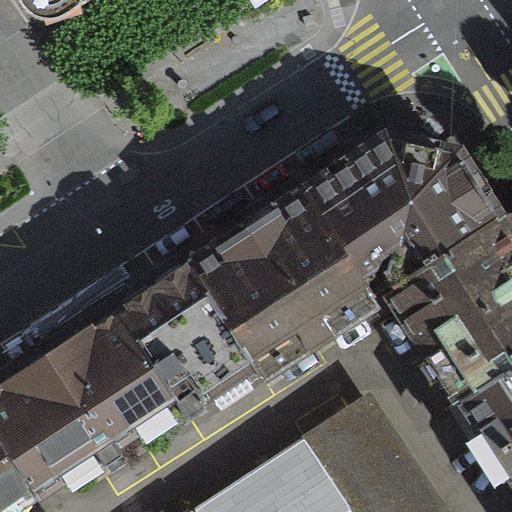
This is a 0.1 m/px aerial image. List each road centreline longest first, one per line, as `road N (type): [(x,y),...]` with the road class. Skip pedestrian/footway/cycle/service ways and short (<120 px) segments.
road 1 (residential): [(460,0),(121,214)]
road 2 (residential): [(121,214),(0,48)]
road 3 (residential): [(121,214),(0,294)]
